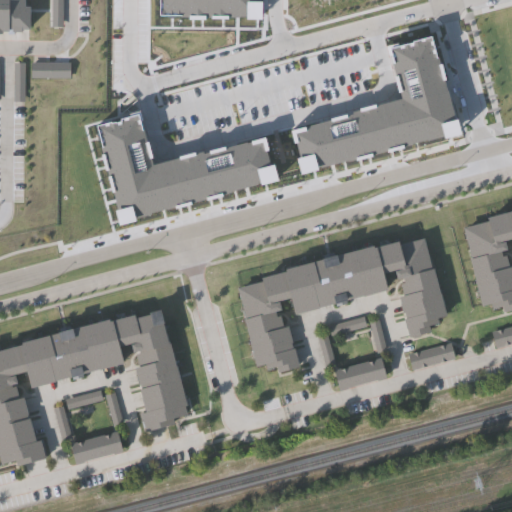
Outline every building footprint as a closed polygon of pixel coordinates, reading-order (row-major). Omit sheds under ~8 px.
[(0,0),(20,0),(20,9),(26,9),(25,29),(18,29),(18,33),(11,33),(11,35),(5,35),(5,30),(0,30),(0,0)] [(261,0),(261,19),(244,19),(244,17),(227,17),(228,19),(209,19),(209,18),(205,18),(206,20),(187,20),(185,16),(158,17),(158,0),(261,0)] [(430,35),(437,58),(439,63),(442,63),(446,81),(444,83),(453,107),(461,135),(443,139),(441,137),(404,148),(404,149),(387,153),(385,152),(373,156),(372,158),(356,162),(354,160),(318,168),(318,170),(299,175),(295,157),(299,156),(296,143),(293,143),(289,129),(306,125),(329,120),(329,117),(346,113),(347,114),(352,113),(352,111),(358,110),(358,107),(375,103),(376,105),(401,99),(400,93),(398,93),(393,75),(394,74),(390,56),(387,56),(385,46),(397,42),(399,44),(411,42),(411,40),(430,35)] [(153,164),(178,157),(178,155),(195,151),(196,153),(207,152),(208,149),(224,146),(226,147),(249,141),(250,140),(260,137),(265,136),(269,149),(267,151),(271,163),(273,163),(278,180),(260,184),(223,194),(224,197),(206,202),(204,200),(192,203),(192,205),(175,210),(174,208),(137,218),(136,220),(118,225),(114,209),(116,208),(114,193),(111,193),(107,175),(107,170),(105,170),(100,153),(102,152),(96,124),(110,120),(119,120),(119,117),(128,115),(128,112),(140,110),(141,130),(143,130),(146,141),(148,141),(153,157),(151,158),(153,164)] [(511,239),(496,243),(497,244),(502,243),(504,251),(500,252),(501,256),(505,255),(508,267),(511,266),(511,310),(503,313),(502,307),(491,310),(490,304),(481,307),(469,259),(471,258),(463,227),(485,221),(484,218),(509,212),(509,210),(511,209),(511,239)] [(424,239),(432,270),(434,269),(447,317),(438,319),(439,325),(429,327),(430,333),(409,339),(404,320),(405,320),(400,298),(404,297),(400,284),(403,283),(402,279),(396,281),(394,273),(398,272),(398,271),(381,275),(386,292),(293,316),(289,299),(271,304),(271,305),(277,304),(279,312),(275,313),(276,317),(280,316),(283,328),(288,327),(299,368),(278,374),(276,368),(266,371),(264,365),(256,368),(243,320),(245,319),(237,288),(260,282),(259,279),(284,273),(283,271),(372,248),(373,249),(398,243),(398,246),(424,239)] [(162,307),(165,320),(164,321),(170,343),(171,343),(187,406),(185,407),(188,415),(174,419),(175,424),(147,432),(142,414),(147,412),(135,367),(139,366),(136,354),(141,353),(140,349),(134,351),(132,342),(128,343),(132,360),(22,389),(18,373),(14,374),(16,382),(11,383),(11,387),(15,386),(18,398),(24,397),(35,441),(40,440),(45,459),(16,466),(15,461),(0,464),(0,348),(21,343),(20,341),(58,331),(57,329),(72,325),(73,327),(110,317),(110,319),(135,313),(136,316),(151,313),(150,310),(162,307)] [(328,327),(363,317),(365,327),(330,336),(328,327)] [(377,353),(368,322),(378,319),(386,350),(377,353)] [(489,333),(511,326),(511,342),(493,348),(489,333)] [(324,368),(315,336),(325,334),(334,365),(324,368)] [(406,356),(450,343),(454,358),(410,370),(406,356)] [(333,373),(380,360),(385,378),(338,391),(333,373)] [(64,397),(99,388),(102,398),(67,407),(64,397)] [(112,424),(104,391),(114,389),(122,421),(112,424)] [(61,438),(53,406),(62,403),(71,436),(61,438)] [(69,443),(122,428),(126,446),(74,461),(69,443)]
